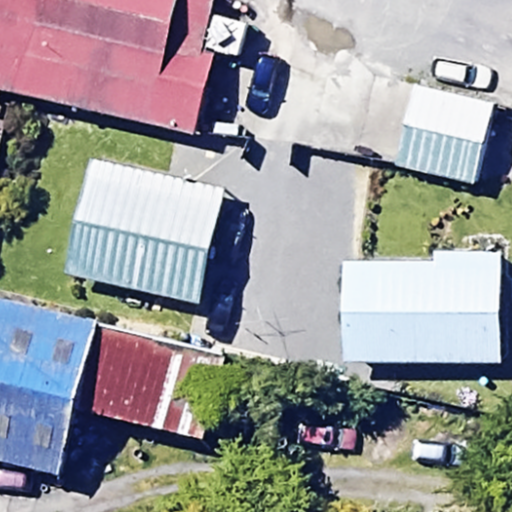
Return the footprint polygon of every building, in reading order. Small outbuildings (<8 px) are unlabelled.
[(210,0),(0,0),(0,83),(202,131),(213,84),(201,44),(210,0)] [(418,86),(401,164),(480,181),(497,103),(418,86)] [(225,188),(99,158),(71,274),(197,304),(225,188)] [(511,263),(511,248),(347,250),(348,360),(511,358),(511,263)] [(187,346),(0,295),(0,454),(56,470),(74,404),(165,429),(187,346)]
